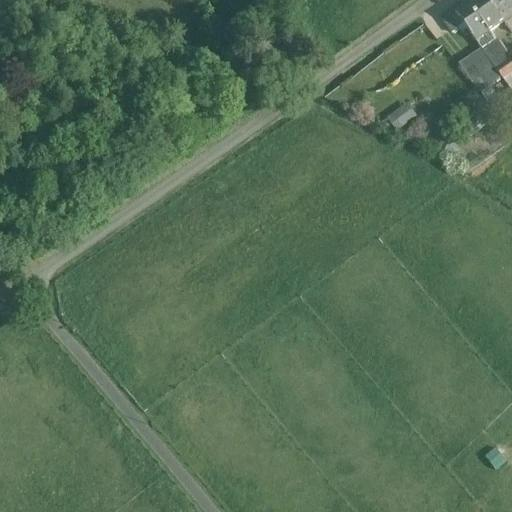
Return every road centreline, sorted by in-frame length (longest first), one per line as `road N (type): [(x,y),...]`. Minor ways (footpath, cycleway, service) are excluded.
road 1 (unclassified): [(0,300),(432,0)]
road 2 (track): [(212,511),(23,285)]
